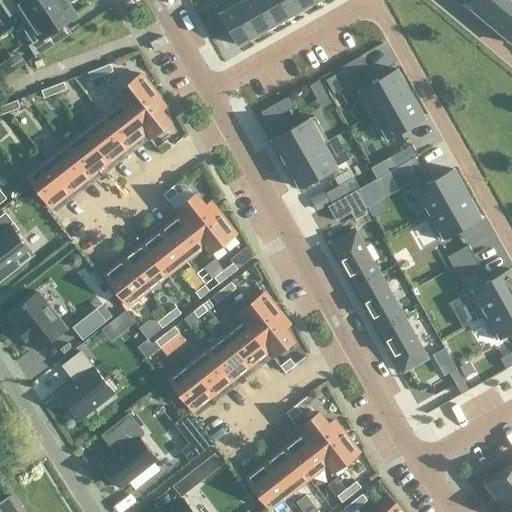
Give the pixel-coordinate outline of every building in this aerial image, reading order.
[(0,0),(0,2),(9,17),(17,12),(24,21),(20,24),(57,0),(0,0)] [(76,17),(64,0),(57,0),(20,24),(32,43),(28,46),(36,57),(65,38),(59,28),(76,17)] [(263,0),(244,0),(240,2),(259,35),(277,24),(263,0)] [(288,0),(263,0),(277,24),(296,13),(288,0)] [(313,0),(288,0),(296,13),(315,3),(313,0)] [(511,0),(479,0),(472,10),(493,27),(511,3),(511,0)] [(240,2),(220,13),(239,46),(259,35),(240,2)] [(511,3),(493,27),(511,43),(511,3)] [(362,56),(341,67),(347,78),(368,66),(362,56)] [(0,80),(11,73),(4,63),(0,65),(0,80)] [(99,68),(102,76),(113,72),(110,64),(99,68)] [(102,76),(99,68),(88,73),(91,80),(102,76)] [(398,70),(360,91),(374,115),(411,93),(398,70)] [(133,116),(159,96),(142,74),(115,95),(121,102),(122,102),(133,116)] [(52,87),(55,94),(66,90),(64,82),(52,87)] [(323,88),(320,82),(311,86),(315,93),(323,88)] [(55,94),(52,87),(41,91),(44,98),(55,94)] [(411,93),(374,115),(387,138),(425,117),(411,93)] [(159,96),(133,116),(147,134),(146,134),(150,139),(170,123),(161,111),(167,106),(159,96)] [(290,96),(276,104),(282,114),(296,107),(290,96)] [(6,105),(9,112),(20,108),(17,100),(6,105)] [(122,102),(121,102),(103,116),(128,148),(146,134),(147,134),(133,116),(122,102)] [(0,115),(9,112),(6,105),(0,106),(0,115)] [(128,148),(103,116),(84,131),(109,163),(128,148)] [(310,119),(272,140),(286,164),(324,143),(310,119)] [(84,131),(65,146),(90,178),(109,163),(84,131)] [(162,155),(172,147),(167,140),(157,148),(162,155)] [(324,143),(286,164),(299,188),(337,167),(324,143)] [(412,145),(391,157),(397,167),(407,162),(414,158),(418,156),(412,145)] [(65,146),(46,161),(71,193),(90,178),(65,146)] [(414,158),(407,162),(413,172),(420,168),(414,158)] [(71,193),(46,161),(27,176),(52,208),(71,193)] [(372,170),(377,179),(383,175),(378,166),(372,170)] [(379,198),(406,183),(398,168),(357,190),(361,198),(374,191),(379,198)] [(14,169),(5,176),(19,195),(29,188),(14,169)] [(454,170),(417,191),(430,215),(468,193),(454,170)] [(347,181),(326,193),(332,204),(353,192),(356,191),(360,188),(354,178),(347,181)] [(178,194),(173,187),(163,195),(168,201),(178,194)] [(332,204),(328,206),(336,221),(351,213),(350,210),(363,203),(356,191),(353,192),(332,204)] [(468,193),(430,215),(443,238),(481,217),(468,193)] [(193,232),(219,212),(211,202),(205,207),(196,194),(175,210),(179,215),(180,215),(193,232)] [(210,255),(236,234),(219,212),(193,232),(205,246),(204,247),(210,255)] [(0,280),(32,255),(14,233),(18,230),(5,213),(0,217),(0,280)] [(205,246),(193,232),(180,215),(179,215),(161,229),(186,261),(204,247),(205,246)] [(186,261),(161,229),(142,244),(167,276),(186,261)] [(356,231),(331,244),(355,288),(380,274),(356,231)] [(167,276),(142,244),(123,259),(148,291),(167,276)] [(468,245),(448,257),(453,267),(474,256),(468,245)] [(69,259),(69,263),(71,267),(76,267),(80,264),(80,260),(77,256),(73,256),(69,259)] [(474,256),(453,267),(459,278),(480,266),(474,256)] [(148,291),(123,259),(103,274),(128,306),(148,291)] [(233,263),(223,271),(228,277),(238,269),(233,263)] [(511,272),(511,269),(473,291),(486,314),(511,299),(511,272)] [(228,277),(223,271),(214,278),(219,284),(228,277)] [(380,274),(355,288),(379,330),(404,316),(380,274)] [(221,290),(226,296),(236,289),(231,282),(221,290)] [(200,299),(209,292),(204,285),(195,293),(200,299)] [(226,296),(221,290),(212,297),(217,303),(226,296)] [(38,292),(10,314),(19,326),(16,328),(26,341),(29,339),(38,350),(66,328),(38,292)] [(282,315),(265,293),(238,313),(244,321),(245,320),(256,335),(282,315)] [(511,299),(486,314),(500,338),(511,331),(511,299)] [(203,305),(193,312),(198,318),(208,311),(203,305)] [(167,315),(171,321),(181,314),(176,307),(167,315)] [(96,309),(72,327),(82,340),(106,321),(96,309)] [(125,312),(110,324),(118,334),(133,323),(125,312)] [(171,321),(167,315),(157,322),(162,329),(171,321)] [(284,329),(290,325),(282,315),(256,335),(270,352),(269,352),(273,357),(294,341),(284,329)] [(404,316),(379,330),(403,373),(428,359),(404,316)] [(270,352),(256,335),(245,320),(244,321),(226,335),(251,367),(269,352),(270,352)] [(165,334),(170,340),(179,333),(174,327),(165,334)] [(155,341),(160,348),(170,340),(165,334),(155,341)] [(251,367),(226,335),(207,350),(232,381),(251,367)] [(138,347),(147,358),(156,351),(148,340),(138,347)] [(232,381),(207,350),(188,364),(213,396),(232,381)] [(117,397),(81,351),(62,366),(75,383),(59,395),(78,421),(95,408),(98,413),(117,397)] [(511,351),(500,359),(506,369),(511,365),(511,351)] [(285,373),(295,365),(290,359),(280,366),(285,373)] [(213,396),(188,364),(169,380),(194,411),(213,396)] [(457,369),(449,373),(455,384),(463,380),(457,369)] [(463,380),(455,384),(461,394),(468,390),(463,380)] [(301,412),(296,405),(286,413),(291,420),(301,412)] [(129,413),(101,435),(115,454),(101,465),(120,489),(158,459),(140,437),(145,433),(129,413)] [(316,450),(342,430),(334,421),(329,425),(319,413),(298,429),(302,433),(303,433),(316,450)] [(185,415),(174,424),(189,444),(180,450),(190,462),(210,446),(185,415)] [(342,430),(316,450),(328,465),(327,465),(333,473),(359,452),(342,430)] [(302,433),(284,448),(309,480),(327,465),(328,465),(316,450),(303,433),(302,433)] [(224,448),(231,465),(243,460),(236,443),(224,448)] [(284,448),(265,462),(290,494),(309,480),(284,448)] [(290,494),(265,462),(245,478),(270,510),(290,494)] [(500,504),(511,494),(511,463),(486,484),(501,502),(500,503),(500,504)] [(196,468),(173,486),(181,497),(204,479),(196,468)] [(346,489),(351,495),(361,488),(356,482),(346,489)] [(351,495),(346,489),(337,496),(342,503),(351,495)] [(353,502),(358,508),(367,501),(362,494),(353,502)] [(511,511),(511,494),(500,504),(506,511),(511,511)] [(22,511),(13,496),(0,504),(0,511),(22,511)] [(192,511),(183,500),(168,511),(192,511)] [(343,509),(345,511),(352,511),(358,508),(353,502),(343,509)]
